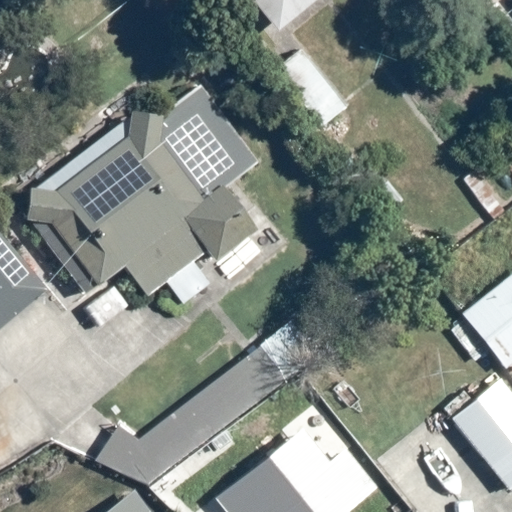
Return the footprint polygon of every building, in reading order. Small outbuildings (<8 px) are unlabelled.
[(310,0),(253,0),(275,28),(310,0)] [(292,42),(266,61),(317,130),(343,110),(292,42)] [(93,327),(124,302),(104,278),(119,266),(142,294),(158,281),(175,301),(202,279),(185,257),(195,249),(220,279),(272,236),(223,175),(251,152),(206,96),(197,102),(183,85),(139,120),(123,100),(12,190),(36,223),(28,230),(79,292),(70,299),(93,327)] [(0,342),(25,372),(71,332),(0,249),(0,342)] [(511,262),(457,308),(511,375),(511,262)] [(138,301),(133,295),(124,302),(93,327),(116,356),(156,323),(138,301)] [(90,454),(143,479),(277,372),(252,340),(129,433),(105,422),(90,454)] [(117,369),(96,343),(62,370),(83,396),(117,369)] [(511,487),(511,395),(493,372),(474,388),(466,378),(438,401),(510,489),(511,487)] [(149,511),(135,493),(109,511),(149,511)]
